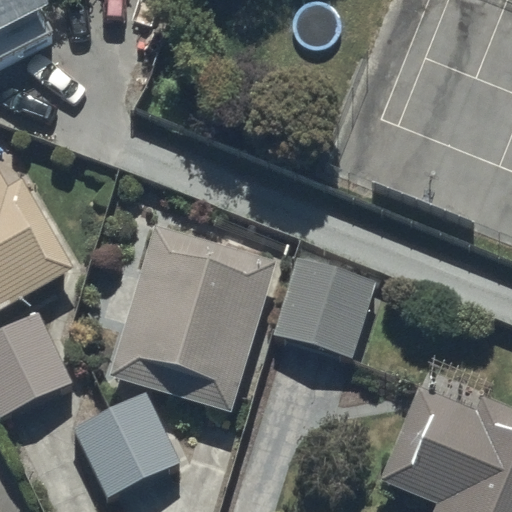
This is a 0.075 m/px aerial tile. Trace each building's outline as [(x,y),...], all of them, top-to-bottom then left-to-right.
[(52,0),(0,0),(0,97),(63,65),(35,9),(52,0)] [(362,193),(458,232),(456,236),(509,258),(511,250),(511,1),(508,0),(503,0),(480,56),(511,69),(511,101),(490,156),(393,117),(362,193)] [(0,347),(83,300),(30,208),(15,217),(0,190),(0,347)] [(285,292),(163,256),(118,408),(240,444),(285,292)] [(384,309),(304,284),(281,360),(361,385),(384,309)] [(80,409),(46,341),(0,364),(0,428),(8,445),(80,409)] [(485,441),(427,418),(388,511),(511,511),(511,436),(490,428),(485,441)] [(149,511),(189,492),(153,421),(116,439),(81,457),(108,511),(149,511)]
